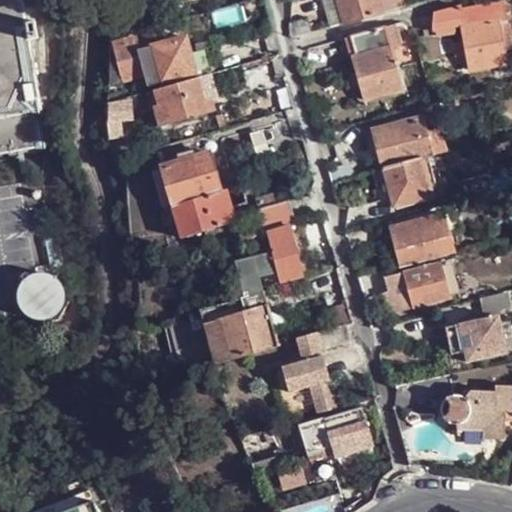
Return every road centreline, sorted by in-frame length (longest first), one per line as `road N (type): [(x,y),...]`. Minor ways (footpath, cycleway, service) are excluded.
road 1 (residential): [(387,409),(272,0)]
road 2 (residential): [(511,505),(447,498),(388,511)]
